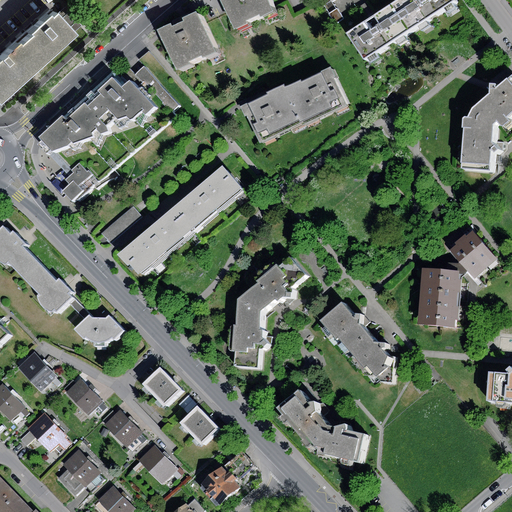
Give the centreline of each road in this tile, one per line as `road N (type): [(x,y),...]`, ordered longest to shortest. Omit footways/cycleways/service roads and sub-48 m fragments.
road 1 (residential): [(6,174),(171,344)]
road 2 (residential): [(8,142),(165,0)]
road 3 (residential): [(171,344),(292,470)]
